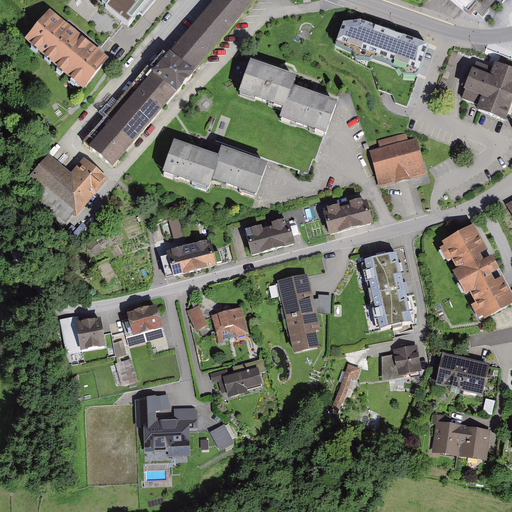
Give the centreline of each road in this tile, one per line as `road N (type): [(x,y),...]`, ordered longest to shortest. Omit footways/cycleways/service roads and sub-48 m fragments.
road 1 (residential): [(511,184),(432,220),(94,309),(64,307)]
road 2 (tertiary): [(511,34),(468,36),(358,0)]
road 3 (residential): [(509,335),(498,419),(454,419)]
